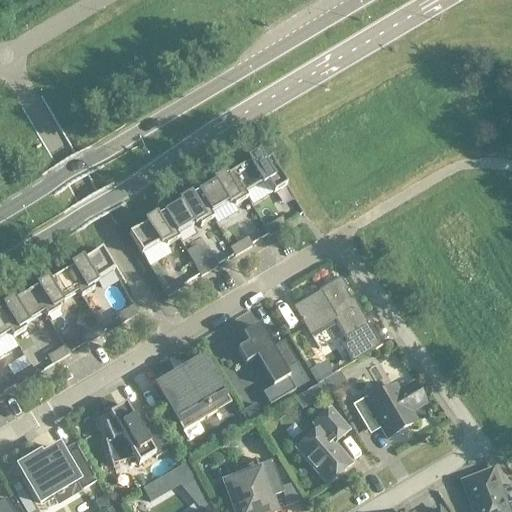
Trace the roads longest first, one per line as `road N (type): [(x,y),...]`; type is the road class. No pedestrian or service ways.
road 1 (residential): [(0,442),(336,239),(406,337)]
road 2 (secondary): [(0,265),(435,0)]
road 3 (secondary): [(363,0),(0,215)]
road 4 (residential): [(374,511),(485,447),(406,337)]
